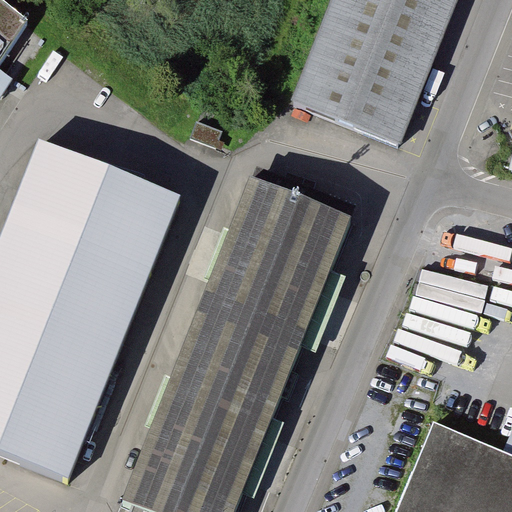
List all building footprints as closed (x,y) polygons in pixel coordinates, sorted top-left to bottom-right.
[(455,0),(341,0),(298,111),(396,149),(455,0)] [(0,68),(26,27),(0,5),(0,68)] [(181,203),(40,147),(0,247),(0,460),(68,488),(181,203)] [(231,511),(346,229),(250,190),(121,511),(231,511)] [(485,308),(490,288),(425,273),(421,293),(485,308)] [(393,440),(415,448),(425,418),(403,411),(393,440)] [(401,511),(511,511),(511,459),(439,427),(401,511)]
